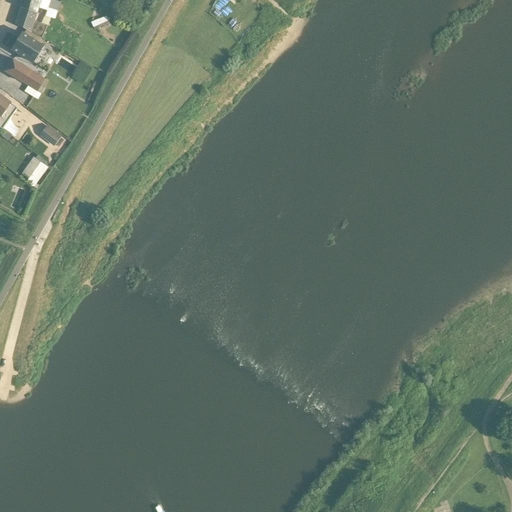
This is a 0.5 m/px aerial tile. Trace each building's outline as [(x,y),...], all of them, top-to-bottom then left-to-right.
[(50,0),(48,0),(22,0),(15,25),(26,31),(41,39),(51,18),(55,20),(58,12),(48,9),(50,0)] [(58,12),(60,4),(50,0),(48,9),(58,12)] [(108,15),(92,21),(95,29),(111,23),(108,15)] [(11,50),(39,68),(50,52),(43,48),(45,45),(41,39),(26,31),(19,41),(18,40),(11,50)] [(45,100),(49,104),(50,103),(56,107),(59,102),(63,104),(68,95),(31,70),(13,60),(5,72),(22,84),(27,87),(24,92),(37,100),(41,94),(41,95),(46,86),(53,90),(45,100)] [(0,128),(2,130),(16,109),(10,104),(11,103),(0,95),(0,128)] [(47,126),(39,136),(54,147),(56,146),(58,148),(63,141),(61,138),(61,137),(47,126)] [(21,175),(28,180),(26,182),(25,181),(25,183),(37,191),(53,168),(37,156),(35,159),(25,152),(18,163),(26,168),(21,175)]
